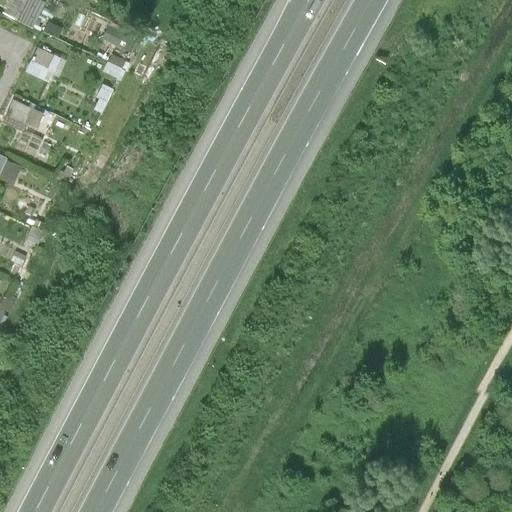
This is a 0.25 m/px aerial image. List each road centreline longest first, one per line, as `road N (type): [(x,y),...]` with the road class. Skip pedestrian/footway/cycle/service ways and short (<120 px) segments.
road 1 (motorway): [(317,0),(43,511)]
road 2 (motorway): [(99,511),(369,0)]
road 3 (track): [(427,511),(511,368)]
